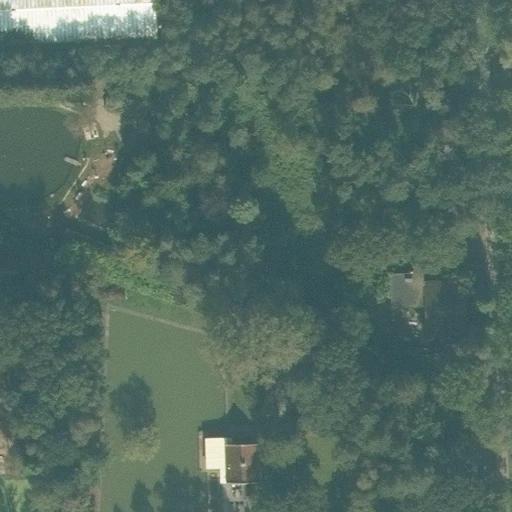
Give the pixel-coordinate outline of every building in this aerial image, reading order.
[(0,0),(0,49),(155,41),(153,0),(0,0)] [(104,107),(167,119),(169,109),(106,98),(104,107)] [(132,214),(169,228),(173,220),(135,205),(132,214)] [(429,215),(430,232),(463,231),(461,214),(429,215)] [(104,258),(109,246),(69,230),(64,242),(104,258)] [(425,341),(465,338),(463,282),(423,284),(422,265),(411,265),(412,274),(388,275),(390,307),(424,308),(425,341)] [(34,347),(39,336),(22,328),(17,339),(34,347)] [(225,483),(257,483),(257,444),(231,445),(230,438),(204,438),(205,470),(219,470),(219,484),(225,484),(225,483)]
